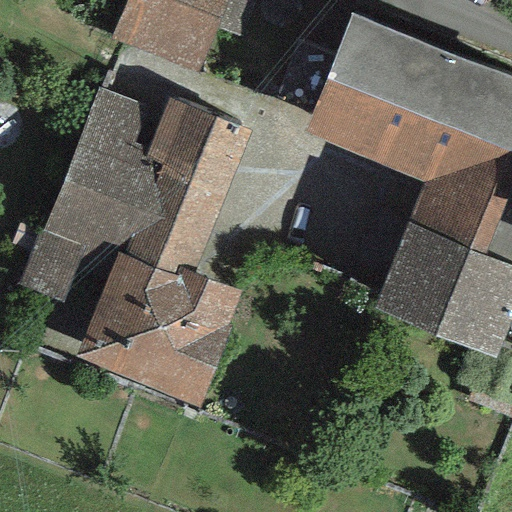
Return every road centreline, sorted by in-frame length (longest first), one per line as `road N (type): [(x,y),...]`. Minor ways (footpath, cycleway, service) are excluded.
road 1 (residential): [(511,249),(262,161)]
road 2 (residential): [(402,0),(511,54)]
